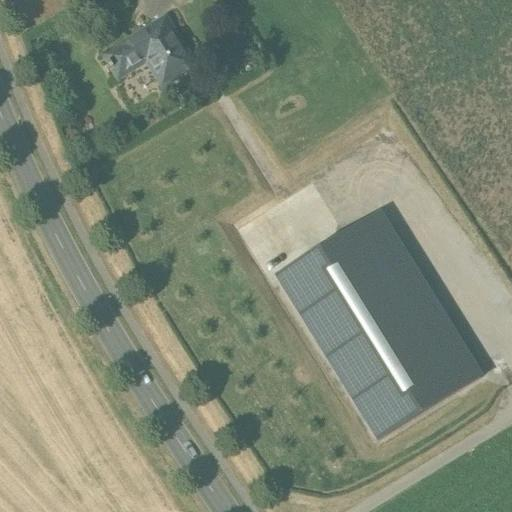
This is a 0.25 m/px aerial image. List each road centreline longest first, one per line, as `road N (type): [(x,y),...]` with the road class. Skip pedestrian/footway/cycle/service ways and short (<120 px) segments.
road 1 (secondary): [(224,511),(108,335),(0,120)]
road 2 (track): [(366,511),(511,421)]
